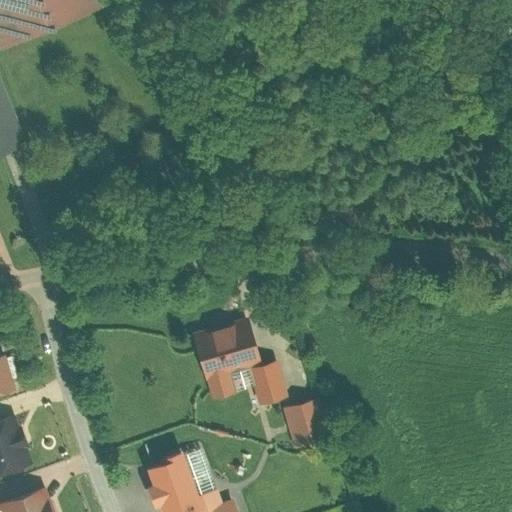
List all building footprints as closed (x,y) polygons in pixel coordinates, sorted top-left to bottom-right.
[(0,0),(0,31),(6,45),(102,3),(100,0),(0,0)] [(0,148),(27,138),(0,69),(0,148)] [(253,361),(265,358),(252,313),(195,330),(215,395),(238,388),(232,368),(253,361)] [(0,389),(16,385),(6,349),(0,350),(0,389)] [(281,353),(253,361),(265,399),(292,391),(281,353)] [(334,435),(322,392),(286,402),(298,445),(334,435)] [(18,409),(0,415),(0,471),(35,460),(18,409)] [(204,490),(187,443),(148,457),(168,511),(181,511),(190,509),(191,511),(245,511),(239,493),(226,498),(221,484),(204,490)] [(59,511),(48,481),(1,498),(4,504),(6,511),(59,511)]
